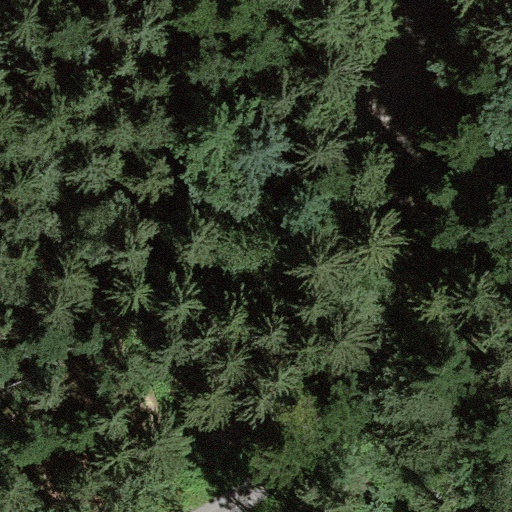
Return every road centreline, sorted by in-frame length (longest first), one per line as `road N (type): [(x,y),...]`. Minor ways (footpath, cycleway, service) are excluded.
road 1 (track): [(439,0),(403,246),(384,315)]
road 2 (track): [(384,315),(314,435),(255,492),(221,511)]
